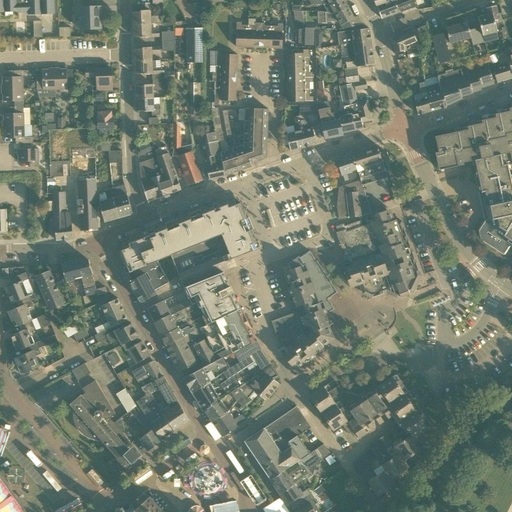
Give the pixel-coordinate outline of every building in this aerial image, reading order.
[(0,0),(0,12),(29,11),(29,15),(54,14),(54,0),(0,0)] [(335,14),(348,7),(344,0),(337,0),(330,4),(323,5),(328,12),(335,14)] [(382,19),(393,14),(391,9),(392,9),(391,6),(396,4),(394,0),(390,0),(387,1),(376,6),(377,6),(382,19)] [(417,6),(415,0),(394,0),(396,4),(391,6),(392,9),(391,9),(393,14),(417,6)] [(133,24),(151,23),(150,3),(141,3),(141,12),(132,12),(133,24)] [(498,14),(496,6),(496,5),(487,7),(489,15),(478,17),(481,27),(483,35),(497,31),(494,19),(501,17),(500,13),(498,14)] [(80,18),(101,18),(101,6),(80,7),(80,18)] [(361,24),(358,16),(354,18),(348,7),(335,14),(328,12),(325,12),(325,22),(339,22),(341,25),(343,24),(345,28),(352,26),(355,25),(355,26),(361,24)] [(102,29),(101,18),(80,18),(80,30),(102,29)] [(444,33),(433,36),(440,64),(451,61),(446,43),(450,42),(471,37),(473,45),(484,42),(483,35),(481,27),(469,30),(466,18),(451,22),(452,27),(446,28),(448,34),(444,35),(444,33)] [(34,20),(35,36),(43,36),(42,20),(34,20)] [(247,47),(248,25),(242,25),(242,22),(237,22),(236,47),(247,47)] [(142,37),(151,37),(159,37),(159,31),(151,31),(151,23),(133,24),(134,37),(142,36),(142,37)] [(259,47),(260,23),(255,23),(255,25),(248,25),(247,47),(259,47)] [(271,48),(271,26),(264,26),(264,23),(260,23),(259,47),(271,48)] [(271,48),(281,48),(282,48),(283,24),(278,24),(278,26),(271,26),(271,48)] [(511,46),(509,39),(505,27),(502,28),(505,49),(505,51),(511,70),(511,46)] [(187,63),(203,63),(202,28),(187,29),(187,63)] [(298,28),(297,45),(313,45),(313,28),(298,28)] [(353,43),(371,41),(369,28),(352,30),(338,32),(339,40),(339,45),(353,43)] [(162,41),(174,41),(174,31),(162,32),(162,41)] [(417,41),(413,31),(392,39),(394,53),(406,51),(406,46),(417,41)] [(175,50),(174,41),(162,41),(162,51),(175,50)] [(344,68),(346,77),(347,84),(359,82),(357,67),(374,64),(371,41),(353,43),(354,56),(348,57),(345,57),(347,68),(344,68)] [(135,61),(152,61),(152,53),(160,53),(160,47),(152,47),(143,47),(143,49),(134,49),(135,61)] [(287,65),(309,65),(309,49),(303,50),(303,53),(287,53),(287,65)] [(407,53),(408,58),(420,55),(418,50),(407,53)] [(237,66),(238,55),(221,54),(221,51),(216,51),(216,65),(237,66)] [(511,77),(511,70),(505,51),(499,52),(503,65),(493,68),(497,82),(511,77)] [(341,59),(333,60),(334,68),(342,68),(341,59)] [(174,72),(161,73),(161,68),(153,68),(152,61),(135,61),(135,74),(144,73),(144,75),(153,74),(153,79),(166,78),(174,78),(174,72)] [(237,78),(237,66),(216,65),(216,73),(213,72),(213,77),(237,78)] [(288,78),(313,77),(313,72),(309,72),(309,65),(287,65),(288,78)] [(447,73),(437,76),(439,83),(445,103),(462,99),(461,96),(473,92),(473,89),(494,83),(489,65),(463,73),(461,68),(454,71),(453,69),(446,71),(447,73)] [(37,90),(55,90),(55,69),(42,70),(43,81),(37,81),(37,90)] [(67,80),(67,70),(67,69),(55,69),(55,90),(74,89),(73,80),(67,80)] [(112,84),(112,83),(112,69),(97,69),(86,70),(86,77),(97,76),(97,91),(112,91),(112,90),(111,90),(111,84),(112,84)] [(14,77),(3,77),(3,89),(23,89),(23,70),(14,71),(14,77)] [(237,89),(237,78),(213,77),(213,81),(215,82),(215,88),(237,89)] [(288,90),(310,89),(310,82),(313,82),(313,77),(288,78),(288,90)] [(346,77),(338,78),(339,83),(339,86),(347,84),(346,77)] [(167,90),(167,83),(166,78),(153,79),(153,84),(144,85),(144,86),(136,86),(136,98),(154,98),(153,90),(162,90),(167,90)] [(367,88),(366,82),(366,81),(359,82),(347,84),(339,86),(344,110),(339,111),(340,117),(339,117),(340,119),(339,119),(338,112),(335,113),(341,135),(343,135),(343,132),(363,128),(362,122),(372,120),(367,101),(358,103),(355,91),(367,88)] [(431,103),(426,87),(425,82),(418,84),(419,87),(419,95),(413,96),(418,115),(430,111),(428,103),(431,103)] [(187,83),(188,114),(200,114),(200,83),(187,83)] [(446,107),(445,103),(439,83),(426,87),(431,103),(428,103),(430,111),(446,107)] [(236,101),(237,89),(215,88),(215,103),(219,103),(219,100),(236,101)] [(15,101),(15,107),(24,107),(23,89),(3,89),(3,102),(15,101)] [(310,89),(288,90),(288,102),(314,101),(313,96),(310,96),(310,89)] [(160,115),(160,105),(154,105),(154,98),(136,98),(137,111),(145,110),(145,112),(154,111),(154,115),(160,115)] [(322,124),(325,139),(341,135),(335,113),(331,113),(329,101),(317,103),(317,116),(317,125),(322,124)] [(95,127),(99,127),(99,128),(114,128),(113,118),(112,118),(111,112),(104,112),(104,105),(98,106),(98,114),(94,114),(95,127)] [(4,114),(4,126),(24,125),(24,107),(15,107),(15,113),(4,114)] [(216,132),(217,142),(224,141),(218,107),(211,109),(216,132)] [(480,239),(497,250),(504,255),(510,246),(511,246),(511,182),(508,164),(511,162),(511,107),(501,110),(502,113),(487,116),(488,119),(474,122),(474,125),(460,128),(460,131),(435,136),(439,152),(436,153),(439,170),(464,164),(464,162),(475,160),(484,203),(482,203),(485,220),(479,230),(480,239)] [(244,143),(251,163),(267,158),(268,109),(245,108),(244,143)] [(231,135),(227,110),(222,111),(227,135),(231,135)] [(47,121),(54,121),(54,113),(45,113),(45,118),(47,118),(47,121)] [(316,144),(316,141),(313,128),(308,129),(305,114),(299,116),(299,121),(300,120),(306,147),(316,144)] [(290,151),(306,147),(300,120),(299,121),(299,116),(294,117),(295,117),(296,124),(298,132),(286,134),(290,151)] [(58,118),(58,127),(65,128),(66,118),(58,118)] [(4,126),(4,131),(4,138),(16,138),(16,144),(33,143),(33,137),(25,137),(24,125),(4,126)] [(220,153),(217,142),(216,132),(200,135),(202,144),(205,157),(209,179),(225,176),(221,159),(215,161),(215,156),(220,155),(220,153)] [(111,151),(110,141),(95,141),(96,149),(96,152),(109,151),(111,151)] [(142,154),(154,150),(152,143),(140,146),(142,154)] [(252,166),(251,163),(244,143),(243,144),(235,147),(243,169),(252,166)] [(369,148),(379,180),(388,177),(377,145),(369,148)] [(181,190),(181,188),(166,146),(154,150),(157,157),(169,194),(181,190)] [(226,151),(234,173),(243,169),(235,147),(226,151)] [(373,182),(379,180),(369,148),(360,151),(370,183),(373,182)] [(30,167),(39,167),(39,149),(18,149),(19,162),(30,161),(30,167)] [(110,163),(122,162),(123,162),(122,162),(122,151),(111,151),(109,151),(110,163)] [(178,156),(189,186),(202,181),(192,151),(178,156)] [(226,175),(234,173),(226,151),(220,153),(220,155),(221,159),(225,176),(226,176),(226,175)] [(362,185),(370,183),(360,151),(351,154),(357,169),(360,180),(362,185)] [(352,171),(357,169),(351,154),(336,159),(339,165),(337,166),(340,175),(339,176),(341,182),(348,180),(346,174),(352,172),(352,171)] [(169,194),(157,157),(139,163),(141,182),(148,202),(157,198),(157,199),(170,194),(169,194)] [(70,161),(51,162),(51,177),(70,176),(70,161)] [(362,185),(360,180),(339,187),(337,206),(339,219),(361,216),(371,213),(362,185)] [(98,230),(97,182),(79,182),(79,192),(81,230),(98,230)] [(113,198),(119,218),(133,214),(127,194),(126,190),(126,189),(125,186),(125,185),(124,184),(112,188),(113,198)] [(105,222),(119,218),(113,198),(112,188),(104,190),(105,192),(99,194),(99,202),(105,222)] [(73,239),(73,231),(72,224),(71,216),(65,216),(65,202),(64,192),(54,193),(54,213),(55,226),(56,240),(57,240),(73,239)] [(171,255),(184,287),(223,272),(229,269),(226,261),(259,248),(259,247),(257,247),(252,237),(254,236),(254,235),(253,235),(251,230),(252,230),(251,229),(250,230),(245,219),(247,218),(246,218),(244,213),(245,212),(244,212),(243,210),(244,210),(244,209),(243,209),(241,204),(240,203),(236,204),(234,198),(223,203),(222,202),(222,203),(208,209),(208,208),(207,209),(185,218),(184,218),(184,219),(161,228),(161,227),(160,227),(160,228),(154,230),(155,232),(150,234),(144,237),(143,235),(139,237),(139,236),(138,236),(138,237),(136,238),(136,237),(135,237),(135,238),(134,239),(134,238),(133,238),(133,239),(121,243),(124,249),(120,251),(122,258),(122,259),(123,258),(123,260),(123,261),(124,261),(126,267),(128,266),(130,271),(127,272),(128,273),(161,259),(171,255)] [(390,209),(372,215),(370,216),(373,222),(363,226),(361,220),(345,226),(344,223),(336,226),(338,232),(336,232),(345,257),(350,255),(353,262),(350,263),(349,258),(346,259),(336,266),(345,284),(349,283),(350,286),(350,288),(360,284),(364,293),(372,297),(374,296),(374,297),(383,294),(384,294),(383,293),(386,292),(396,297),(400,296),(401,297),(410,294),(409,293),(413,291),(418,282),(421,275),(401,221),(397,223),(396,220),(394,220),(390,209)] [(329,312),(334,309),(328,299),(338,292),(331,282),(317,260),(316,261),(310,251),(300,258),(299,256),(297,257),(295,258),(282,267),(283,268),(284,272),(288,283),(286,284),(290,295),(288,296),(291,302),(295,313),(272,321),(278,340),(292,335),(289,328),(300,324),(299,322),(329,312)] [(93,274),(91,270),(89,260),(86,258),(74,261),(78,278),(82,277),(86,296),(83,296),(85,304),(89,303),(87,296),(97,293),(98,296),(108,293),(106,287),(96,289),(93,274)] [(157,294),(154,289),(173,279),(161,259),(128,273),(130,282),(140,300),(143,301),(157,294)] [(74,280),(78,278),(74,261),(62,264),(66,281),(67,281),(71,296),(78,294),(74,280)] [(50,310),(51,310),(65,305),(50,270),(35,276),(41,289),(50,310)] [(12,303),(16,301),(35,294),(35,293),(28,296),(23,281),(29,279),(26,272),(15,277),(17,283),(6,288),(12,303)] [(204,312),(210,322),(241,308),(233,292),(231,286),(230,287),(223,272),(184,287),(189,299),(192,304),(199,301),(202,307),(204,312)] [(20,325),(32,319),(27,308),(33,306),(29,296),(35,294),(16,301),(18,307),(9,312),(15,327),(20,325)] [(117,325),(127,321),(128,320),(118,298),(101,306),(111,328),(112,328),(117,325)] [(170,315),(192,304),(189,299),(168,309),(164,300),(148,308),(154,322),(167,316),(170,315)] [(154,322),(166,345),(199,328),(210,322),(204,312),(202,307),(199,301),(192,304),(170,315),(167,316),(154,322)] [(243,313),(241,308),(210,322),(199,328),(203,334),(204,333),(214,352),(225,347),(226,350),(214,356),(216,361),(234,352),(255,341),(252,336),(249,338),(248,336),(253,333),(251,328),(244,313),(243,313)] [(299,322),(300,324),(301,328),(308,326),(310,332),(308,333),(324,352),(326,350),(324,346),(334,338),(330,326),(336,321),(329,312),(299,322)] [(51,325),(47,314),(37,317),(42,328),(51,325)] [(19,349),(34,343),(30,333),(36,331),(32,320),(32,319),(20,325),(22,331),(11,336),(17,350),(20,350),(19,349)] [(139,336),(132,323),(126,326),(125,325),(113,332),(111,328),(112,328),(111,328),(95,335),(99,342),(108,337),(111,342),(118,338),(122,345),(139,336)] [(74,335),(76,333),(72,326),(64,330),(69,337),(74,335)] [(197,337),(203,334),(199,328),(166,345),(173,358),(190,350),(186,343),(197,337)] [(74,335),(77,341),(89,335),(86,329),(76,333),(74,335)] [(324,352),(308,333),(306,336),(304,333),(299,337),(314,355),(315,354),(318,351),(321,354),(324,352)] [(49,345),(58,341),(55,335),(46,339),(49,345)] [(137,363),(150,356),(142,341),(139,337),(139,336),(122,345),(126,351),(129,349),(137,363)] [(316,356),(315,354),(314,355),(299,337),(295,340),(297,342),(292,346),(291,344),(290,345),(305,362),(306,364),(316,356)] [(194,345),(205,367),(216,361),(214,356),(205,339),(194,345)] [(240,361),(261,347),(257,340),(255,341),(234,352),(240,361)] [(41,354),(39,349),(36,343),(34,343),(19,349),(20,350),(23,349),(25,354),(14,358),(21,374),(40,366),(35,356),(41,354)] [(282,354),(285,357),(295,370),(305,362),(290,345),(286,348),(287,350),(282,354)] [(192,392),(204,411),(220,400),(231,392),(238,388),(249,381),(242,370),(247,367),(249,370),(258,364),(262,371),(263,371),(272,366),(275,370),(267,357),(261,348),(261,347),(240,361),(230,368),(192,392)] [(113,365),(120,361),(113,349),(104,353),(106,357),(107,356),(113,365)] [(180,372),(197,363),(190,350),(173,358),(180,372)] [(216,361),(205,367),(184,378),(192,392),(230,368),(227,362),(225,363),(222,358),(216,361)] [(163,376),(154,362),(153,360),(132,372),(138,382),(151,376),(154,381),(163,376)] [(91,373),(85,364),(85,363),(72,370),(78,381),(91,373)] [(279,385),(263,371),(262,371),(249,381),(238,388),(244,394),(249,400),(250,399),(248,398),(255,390),(266,400),(279,385)] [(426,441),(426,440),(421,433),(431,425),(396,374),(349,407),(327,422),(333,431),(342,424),(348,434),(353,430),(359,438),(367,433),(361,425),(387,407),(384,403),(388,401),(412,435),(419,446),(426,441)] [(171,409),(179,403),(164,376),(163,376),(154,381),(141,387),(146,395),(150,393),(159,388),(169,404),(169,405),(171,409)] [(116,414),(95,380),(83,388),(85,393),(82,395),(81,394),(70,404),(74,409),(74,410),(73,415),(74,419),(75,424),(77,428),(80,431),(83,434),(86,436),(91,438),(104,443),(116,457),(109,463),(113,467),(110,469),(113,473),(110,476),(114,480),(127,469),(128,470),(138,459),(137,459),(130,458),(134,446),(122,432),(114,423),(110,418),(116,414)] [(316,405),(340,388),(339,385),(328,393),(324,386),(310,396),(316,405)] [(244,394),(238,388),(231,392),(220,400),(204,411),(205,411),(212,421),(219,416),(220,418),(228,412),(235,404),(240,398),(244,394)] [(332,398),(335,396),(342,391),(340,388),(316,405),(321,413),(336,403),(332,398)] [(159,406),(159,407),(150,393),(146,395),(136,401),(149,420),(153,422),(151,424),(154,428),(153,429),(161,440),(162,440),(174,431),(163,414),(159,406)] [(244,404),(249,400),(244,394),(240,398),(235,404),(239,409),(244,404)] [(174,431),(189,420),(179,403),(171,409),(169,405),(167,405),(166,402),(159,406),(163,414),(174,431)] [(340,409),(336,404),(336,403),(321,413),(327,422),(349,407),(347,404),(340,409)] [(296,405),(244,441),(261,466),(270,479),(270,480),(271,480),(285,470),(297,462),(310,453),(323,444),(296,405)] [(246,420),(241,415),(239,416),(238,414),(233,418),(228,412),(220,418),(219,416),(212,421),(223,437),(239,426),(246,420)] [(114,423),(122,432),(128,427),(120,418),(114,423)] [(162,440),(161,440),(153,429),(139,439),(148,451),(162,440)] [(393,445),(386,435),(386,434),(380,438),(387,448),(393,445)] [(403,441),(415,459),(419,457),(416,453),(421,449),(419,446),(412,435),(403,441)] [(381,452),(387,448),(380,438),(374,442),(381,452)] [(412,462),(415,459),(403,441),(394,447),(399,454),(399,453),(404,461),(409,458),(412,462)] [(375,456),(376,456),(381,452),(374,442),(369,446),(370,449),(375,456)] [(319,457),(329,451),(323,444),(310,453),(297,462),(300,466),(288,474),(285,470),(271,480),(280,494),(294,484),(294,485),(306,477),(307,479),(314,475),(307,466),(320,458),(319,457)] [(377,458),(376,456),(375,456),(370,449),(365,452),(366,455),(372,462),(377,458)] [(409,468),(404,461),(399,453),(399,454),(390,459),(403,478),(407,475),(404,471),(409,468)] [(373,465),(372,462),(366,455),(361,459),(367,469),(373,465)] [(362,473),(367,469),(361,459),(355,462),(362,473)] [(386,470),(392,479),(397,476),(400,480),(403,478),(390,459),(382,465),(385,470),(386,470)] [(385,470),(377,476),(389,494),(393,491),(390,487),(396,484),(392,479),(386,470),(385,470)] [(169,483),(180,507),(196,500),(185,476),(169,483)] [(386,496),(389,494),(377,476),(368,482),(378,496),(383,492),(386,496)] [(298,490),(294,485),(294,484),(280,494),(287,505),(298,498),(300,500),(303,497),(309,494),(303,486),(298,490)] [(162,511),(163,511),(149,496),(148,498),(143,493),(130,505),(131,506),(125,511),(122,508),(116,511),(162,511)] [(309,494),(303,497),(308,505),(310,503),(313,501),(309,494)] [(296,511),(315,511),(310,503),(308,505),(296,511)]
